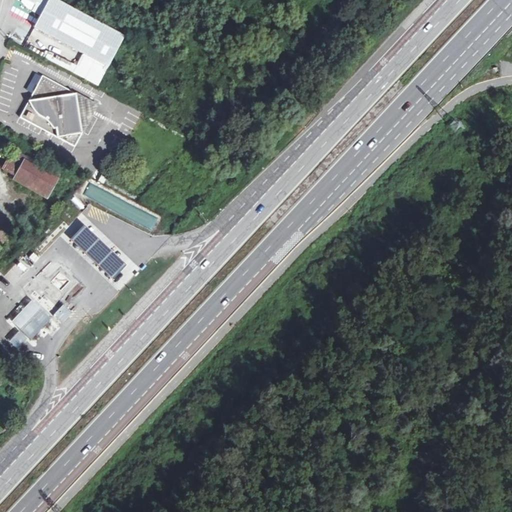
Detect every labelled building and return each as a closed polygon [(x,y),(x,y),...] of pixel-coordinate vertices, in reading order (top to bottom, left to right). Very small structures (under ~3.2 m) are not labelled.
[(94,61),(107,68),(123,37),(54,0),(24,0),(34,5),(31,12),(39,17),(33,29),(94,61)] [(24,47),(29,38),(15,29),(9,39),(24,47)] [(107,68),(94,61),(84,79),(98,86),(107,68)] [(18,117),(74,147),(87,123),(86,121),(86,119),(84,118),(82,117),(78,118),(77,109),(81,109),(84,106),(85,103),(84,101),(83,98),(40,75),(18,117)] [(37,166),(35,165),(29,162),(32,158),(12,147),(2,164),(5,169),(28,182),(37,166)] [(37,161),(35,165),(37,166),(58,178),(61,174),(37,161)] [(58,178),(37,166),(28,182),(49,194),(58,178)] [(90,220),(83,214),(67,231),(74,237),(114,276),(122,283),(138,267),(130,259),(90,220)] [(13,285),(39,259),(30,250),(4,277),(13,285)] [(60,272),(51,281),(61,290),(69,281),(60,272)] [(16,315),(10,321),(20,331),(28,339),(33,334),(48,318),(30,301),(16,315)] [(63,304),(52,316),(62,324),(73,313),(63,304)] [(20,331),(9,341),(18,349),(28,339),(20,331)]
